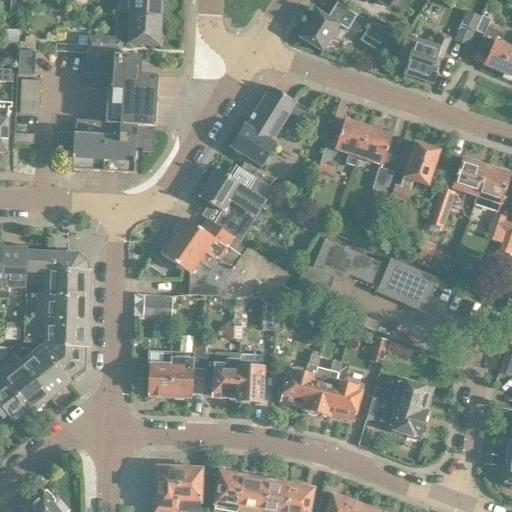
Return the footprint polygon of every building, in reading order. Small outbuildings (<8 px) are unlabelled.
[(18,16),(18,0),(10,0),(9,16),(18,16)] [(128,0),(127,16),(159,18),(160,0),(128,0)] [(372,0),(386,8),(391,0),(372,0)] [(313,10),(295,38),(319,53),(336,26),(345,31),(355,15),(335,3),(325,18),(313,10)] [(465,47),(478,18),(466,12),(453,41),(465,47)] [(158,46),(159,18),(127,16),(126,45),(158,46)] [(480,17),(473,32),(482,36),(486,28),(489,21),(480,17)] [(358,43),(392,64),(397,44),(368,26),(358,43)] [(482,36),(476,50),(471,60),(511,78),(511,49),(506,47),(507,45),(499,42),(502,35),(486,28),(482,36)] [(17,32),(2,31),(2,40),(17,41),(17,32)] [(410,40),(402,38),(393,65),(403,68),(400,76),(430,86),(439,59),(448,40),(439,35),(433,48),(413,41),(413,39),(410,39),(410,40)] [(54,52),(84,53),(120,55),(121,40),(85,37),(85,47),(55,45),(54,52)] [(33,52),(34,44),(18,43),(17,51),(33,52)] [(16,76),(31,77),(33,53),(17,52),(16,76)] [(84,75),(83,90),(106,92),(104,124),(153,127),(156,79),(156,77),(138,76),(139,67),(140,58),(120,57),(120,55),(84,53),(84,56),(85,56),(84,66),(83,75),(84,75)] [(0,83),(11,84),(11,75),(8,71),(0,70),(0,83)] [(38,105),(39,82),(19,81),(18,104),(38,105)] [(293,103),(268,87),(243,125),(241,124),(227,146),(232,149),(232,153),(239,158),(242,155),(258,166),(273,143),(269,141),(281,123),(292,107),(291,106),(293,103)] [(6,109),(9,110),(10,101),(0,100),(0,152),(3,153),(6,109)] [(367,128),(343,120),(336,139),(333,138),(330,146),(325,145),(316,173),(329,177),(332,167),(329,166),(333,152),(346,157),(343,165),(354,168),(356,160),(367,128)] [(69,170),(101,172),(104,124),(74,122),(73,133),(55,132),(54,148),(71,149),(69,170)] [(151,154),(153,127),(104,124),(101,172),(132,174),(133,148),(140,149),(140,154),(151,154)] [(367,128),(356,160),(380,168),(390,135),(367,128)] [(13,135),(12,145),(32,146),(32,144),(32,136),(13,135)] [(437,151),(411,142),(400,177),(401,177),(400,180),(401,180),(425,188),(427,182),(430,182),(433,173),(431,171),(437,151)] [(449,189),(473,197),(484,166),(459,158),(449,189)] [(508,174),(484,166),(473,197),(474,197),(471,205),(495,212),(498,205),(508,174)] [(385,195),(392,174),(377,169),(370,190),(373,191),(371,199),(381,202),(383,195),(385,195)] [(252,178),(244,191),(236,187),(237,185),(214,171),(214,170),(213,170),(195,198),(196,199),(220,214),(211,226),(238,244),(272,191),(267,187),(252,178)] [(408,191),(399,188),(393,186),(389,199),(404,204),(408,191)] [(442,230),(454,194),(439,189),(426,225),(442,230)] [(504,222),(505,218),(492,214),(484,240),(499,245),(504,222)] [(181,275),(183,272),(188,276),(187,297),(261,300),(273,301),(273,300),(289,278),(246,249),(238,244),(211,226),(206,221),(199,231),(183,220),(158,255),(175,267),(173,269),(181,275)] [(511,225),(504,222),(499,245),(497,253),(509,257),(511,245),(511,225)] [(304,266),(291,295),(320,308),(332,281),(335,282),(345,278),(346,275),(377,288),(375,293),(422,313),(437,280),(389,260),(386,267),(324,240),(311,269),(304,266)] [(418,258),(428,261),(434,246),(423,242),(418,258)] [(0,301),(6,302),(7,291),(20,291),(20,287),(21,271),(22,254),(25,254),(25,247),(9,247),(9,250),(0,249),(0,301)] [(25,254),(22,254),(21,271),(85,274),(85,272),(87,272),(84,261),(77,254),(66,254),(66,255),(50,255),(50,253),(37,253),(37,255),(25,254)] [(278,265),(276,269),(284,274),(290,265),(286,261),(278,265)] [(143,268),(137,280),(156,280),(159,276),(148,269),(143,268)] [(87,274),(85,274),(21,271),(20,287),(20,291),(23,291),(23,295),(34,296),(39,296),(86,298),(87,274)] [(29,305),(28,319),(38,320),(85,322),(86,298),(39,296),(34,296),(23,295),(23,304),(19,304),(18,316),(26,317),(26,304),(29,305)] [(169,323),(171,299),(143,298),(141,321),(169,323)] [(261,300),(259,332),(272,333),(273,301),(261,300)] [(38,320),(28,319),(23,319),(22,344),(84,346),(85,322),(38,320)] [(222,340),(231,341),(232,328),(223,328),(222,340)] [(240,341),(240,329),(232,328),(231,341),(240,341)] [(18,342),(18,330),(3,329),(3,341),(18,342)] [(179,360),(170,360),(168,397),(190,398),(191,371),(202,371),(203,355),(204,339),(192,338),(191,354),(179,354),(179,360)] [(380,366),(386,342),(373,339),(367,362),(380,366)] [(404,350),(390,345),(386,354),(401,360),(404,350)] [(498,371),(510,375),(511,370),(511,346),(507,345),(498,371)] [(19,358),(19,350),(9,349),(8,357),(19,358)] [(68,385),(64,379),(38,350),(19,365),(47,398),(53,393),(55,396),(68,385)] [(72,376),(82,368),(82,351),(38,350),(64,379),(70,374),(72,376)] [(160,353),(148,353),(146,396),(168,397),(170,360),(160,359),(160,353)] [(212,397),(236,398),(238,361),(226,360),(226,365),(214,364),(214,356),(203,355),(202,371),(201,385),(213,386),(212,397)] [(302,410),(303,410),(312,376),(313,376),(314,372),(315,368),(316,368),(318,359),(309,356),(307,366),(306,366),(304,374),(288,370),(280,401),(303,407),(302,410)] [(236,400),(260,401),(262,362),(238,361),(236,398),(236,400)] [(313,376),(312,376),(303,410),(305,411),(307,414),(313,416),(316,414),(326,416),(334,384),(335,381),(336,378),(339,365),(331,363),(327,375),(314,372),(313,376)] [(328,413),(345,417),(351,419),(359,388),(355,387),(355,384),(348,382),(347,385),(344,384),(346,376),(345,376),(347,366),(339,364),(339,365),(336,378),(335,381),(326,416),(327,417),(328,413)] [(40,404),(47,398),(19,365),(1,381),(3,384),(28,413),(31,416),(43,407),(40,404)] [(373,389),(370,399),(390,406),(391,404),(426,414),(427,414),(423,413),(426,404),(429,402),(431,395),(429,392),(429,391),(412,385),(411,382),(404,380),(402,382),(398,381),(394,395),(373,389)] [(16,423),(28,413),(3,384),(0,385),(0,417),(0,418),(5,414),(11,422),(14,420),(16,423)] [(364,417),(364,418),(376,422),(389,426),(388,429),(390,429),(392,433),(397,435),(401,433),(419,438),(420,435),(424,434),(425,428),(423,425),(426,417),(426,414),(391,404),(390,406),(370,399),(364,417)] [(495,466),(496,456),(486,455),(485,465),(495,466)] [(199,511),(200,470),(156,468),(154,511),(199,511)] [(212,511),(234,511),(235,509),(241,475),(226,472),(226,474),(219,473),(212,511)] [(235,509),(234,511),(258,511),(261,496),(264,479),(248,476),(248,478),(242,477),(242,475),(241,475),(235,509)] [(40,488),(48,482),(43,476),(35,482),(40,488)] [(261,496),(258,511),(285,511),(290,484),(289,486),(283,484),(283,482),(268,479),(265,496),(261,496)] [(307,511),(312,490),(305,489),(305,486),(290,484),(285,511),(307,511)] [(21,511),(53,511),(50,507),(53,505),(44,495),(41,498),(39,496),(21,511)] [(350,511),(353,505),(353,503),(338,497),(338,499),(332,497),(326,511),(350,511)]
